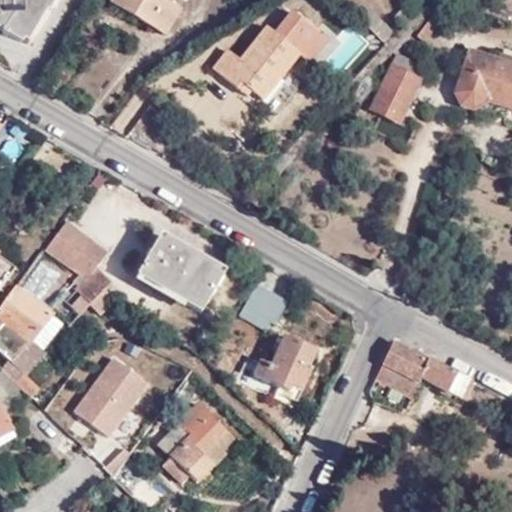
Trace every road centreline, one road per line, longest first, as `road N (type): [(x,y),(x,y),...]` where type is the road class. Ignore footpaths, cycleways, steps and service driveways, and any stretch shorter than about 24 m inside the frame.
road 1 (residential): [(0,88),(377,311)]
road 2 (residential): [(284,511),(377,311)]
road 3 (residential): [(377,311),(511,380)]
